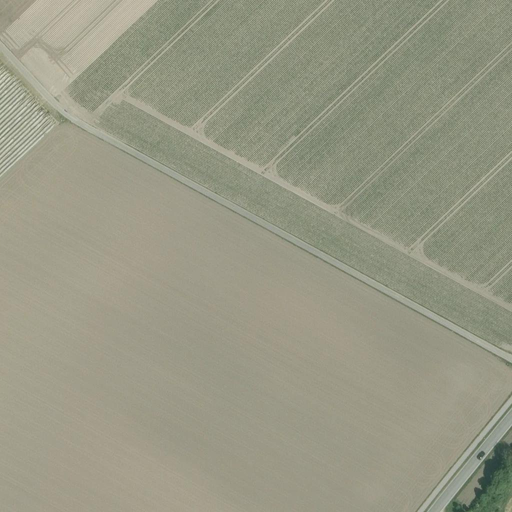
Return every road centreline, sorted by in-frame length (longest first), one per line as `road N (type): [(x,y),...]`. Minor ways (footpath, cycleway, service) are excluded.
road 1 (unclassified): [(0,41),(77,122),(511,360)]
road 2 (tertiary): [(511,418),(434,511)]
